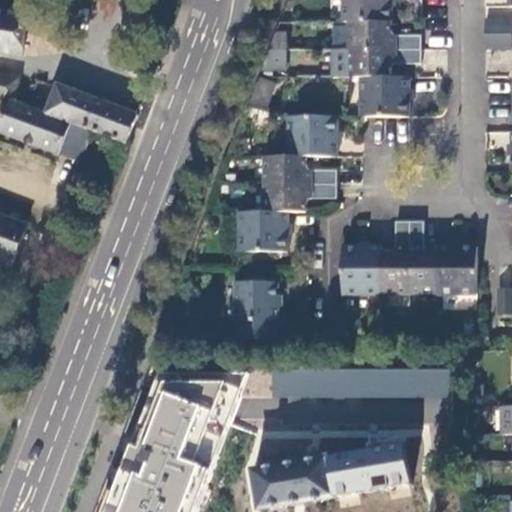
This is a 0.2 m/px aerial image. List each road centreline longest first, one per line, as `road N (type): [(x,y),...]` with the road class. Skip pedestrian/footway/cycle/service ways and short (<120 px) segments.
road 1 (primary): [(34,511),(224,0)]
road 2 (residential): [(386,201),(332,229),(330,325)]
road 3 (residential): [(463,138),(386,138),(386,201)]
road 4 (residential): [(463,0),(463,138)]
